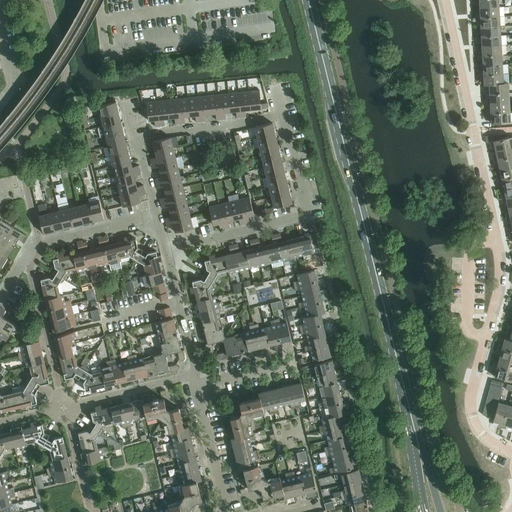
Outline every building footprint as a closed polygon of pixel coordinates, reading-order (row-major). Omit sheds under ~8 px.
[(498,0),(474,0),(475,2),(479,2),(479,9),(499,7),(498,0)] [(475,14),(476,18),(499,16),(499,7),(479,9),(480,14),(475,14)] [(499,16),(476,18),(476,22),(480,21),(480,27),(500,26),(499,16)] [(476,33),(477,37),(500,36),(500,26),(480,27),(481,33),(476,33)] [(500,36),(477,37),(477,41),(481,40),(482,46),(501,45),(500,36)] [(478,52),(478,56),(501,55),(501,45),(482,46),(482,52),(478,52)] [(501,55),(478,56),(478,60),(482,60),(483,65),(502,64),(501,55)] [(479,71),(479,75),(502,74),(502,64),(483,65),(483,71),(479,71)] [(502,74),(479,75),(479,79),(483,79),(484,85),(489,85),(489,84),(503,84),(503,83),(502,74)] [(485,90),(485,94),(508,93),(508,83),(503,83),(503,84),(489,84),(489,85),(489,90),(485,90)] [(259,90),(249,91),(250,110),(268,108),(267,103),(261,104),(259,90)] [(249,91),(238,92),(241,117),(246,117),(245,110),(250,110),(249,91)] [(238,92),(228,93),(230,112),(236,111),(236,118),(241,117),(238,92)] [(228,93),(218,95),(221,120),(226,119),(225,112),(230,112),(228,93)] [(508,93),(485,94),(485,98),(490,98),(490,104),(509,103),(508,93)] [(218,95),(208,96),(210,114),(215,113),(216,120),(221,120),(218,95)] [(208,96),(198,97),(200,122),(205,121),(205,114),(210,114),(208,96)] [(198,97),(188,98),(189,116),(195,116),(196,122),(200,122),(198,97)] [(188,98),(177,99),(180,124),(185,124),(184,117),(189,116),(188,98)] [(177,99),(167,100),(169,118),(174,118),(175,125),(180,124),(177,99)] [(167,100),(157,101),(160,126),(164,126),(164,119),(169,118),(167,100)] [(115,101),(98,106),(100,116),(118,112),(115,101)] [(160,126),(157,101),(146,102),(148,121),(154,120),(155,127),(160,126)] [(486,110),(486,113),(509,112),(509,103),(490,104),(490,109),(486,110)] [(118,112),(100,116),(103,126),(121,122),(118,112)] [(509,112),(486,113),(486,117),(491,117),(491,123),(510,122),(509,112)] [(103,126),(98,128),(100,137),(105,136),(123,132),(121,122),(103,126)] [(272,123),(254,127),(257,138),(275,133),(272,123)] [(123,132),(105,136),(108,146),(125,142),(123,132)] [(275,133),(257,138),(259,148),(277,143),(275,133)] [(152,142),(155,152),(173,148),(170,137),(152,142)] [(494,145),(495,151),(511,147),(511,137),(489,142),(490,146),(494,145)] [(125,142),(108,146),(110,156),(128,152),(125,142)] [(277,143),(259,148),(262,158),(280,153),(277,143)] [(492,158),(493,161),(511,157),(511,147),(495,151),(497,157),(492,158)] [(150,159),(151,164),(175,158),(173,148),(155,152),(156,157),(150,159)] [(128,152),(110,156),(112,166),(130,162),(128,152)] [(280,153),(262,158),(264,167),(282,163),(280,153)] [(511,157),(493,161),(494,165),(498,164),(499,169),(511,166),(511,157)] [(175,158),(151,164),(152,168),(159,167),(160,172),(178,167),(175,158)] [(130,162),(112,166),(115,176),(139,170),(138,165),(132,167),(130,162)] [(282,163),(264,167),(266,177),(284,173),(282,163)] [(496,176),(497,180),(511,176),(511,166),(499,169),(501,175),(496,176)] [(155,179),(156,183),(180,177),(178,167),(160,172),(161,177),(155,179)] [(139,170),(115,176),(117,186),(135,182),(134,176),(141,175),(139,170)] [(284,173),(266,177),(269,187),(287,183),(284,173)] [(511,176),(497,180),(498,184),(502,183),(504,188),(511,186),(511,176)] [(180,177),(156,183),(157,188),(164,186),(165,192),(183,187),(180,177)] [(135,182),(117,186),(120,196),(144,190),(143,185),(137,187),(135,182)] [(287,183),(269,187),(271,197),(289,193),(287,183)] [(500,195),(501,199),(511,196),(511,186),(504,188),(505,194),(500,195)] [(160,199),(161,203),(185,197),(183,187),(165,192),(166,197),(160,199)] [(144,190),(120,196),(122,206),(140,202),(139,196),(146,195),(144,190)] [(289,193),(271,197),(274,208),(292,203),(289,193)] [(511,196),(501,199),(502,202),(506,201),(508,207),(511,206),(511,196)] [(185,197),(161,203),(162,208),(169,206),(170,212),(188,207),(185,197)] [(249,197),(239,200),(245,224),(249,223),(248,216),(254,215),(249,197)] [(239,200),(229,202),(233,220),(238,219),(240,225),(245,224),(239,200)] [(99,201),(89,203),(93,221),(104,219),(99,201)] [(67,202),(58,205),(59,211),(63,229),(73,226),(69,208),(67,202)] [(229,202),(219,204),(225,229),(230,228),(228,221),(233,220),(229,202)] [(89,203),(79,206),(83,224),(93,221),(89,203)] [(225,229),(219,204),(208,207),(213,225),(219,224),(220,230),(225,229)] [(79,206),(69,208),(73,226),(83,224),(79,206)] [(165,219),(166,223),(190,217),(188,207),(170,212),(171,217),(165,219)] [(59,211),(49,213),(53,231),(63,229),(59,211)] [(49,213),(39,216),(43,234),(53,231),(49,213)] [(190,217),(166,223),(167,228),(173,226),(175,232),(193,228),(190,217)] [(0,227),(0,228),(0,249),(13,227),(0,220),(0,227)] [(13,227),(0,249),(0,253),(7,258),(19,239),(22,241),(26,235),(13,227)] [(315,233),(299,237),(303,255),(313,252),(315,257),(321,255),(315,233)] [(124,241),(115,244),(119,258),(129,256),(131,257),(132,261),(135,263),(142,250),(137,247),(135,239),(130,240),(129,236),(124,238),(124,241)] [(299,237),(288,240),(292,258),(303,255),(299,237)] [(288,240),(278,243),(282,260),(292,258),(288,240)] [(278,243),(267,245),(271,263),(272,268),(283,265),(282,260),(278,243)] [(115,244),(105,246),(109,264),(111,270),(122,268),(119,258),(115,244)] [(267,245),(256,248),(260,265),(271,263),(267,245)] [(105,246),(94,249),(98,266),(109,264),(105,246)] [(256,248),(246,250),(250,268),(260,265),(256,248)] [(94,249),(84,251),(88,269),(98,266),(94,249)] [(142,250),(135,263),(137,264),(141,263),(143,264),(146,274),(146,275),(161,271),(159,262),(162,261),(161,255),(157,256),(156,251),(147,253),(142,250)] [(246,250),(235,253),(240,271),(250,268),(246,250)] [(84,251),(73,254),(77,269),(76,269),(77,272),(88,269),(84,251)] [(55,268),(52,272),(64,280),(66,277),(65,274),(66,271),(76,269),(77,269),(73,254),(64,256),(63,253),(57,254),(58,258),(53,259),(55,268)] [(235,253),(225,256),(228,270),(229,273),(240,271),(235,253)] [(207,269),(204,274),(216,282),(217,279),(216,275),(218,273),(228,270),(225,256),(215,258),(214,255),(209,256),(209,259),(204,261),(207,269)] [(293,282),(294,286),(317,281),(314,270),(297,274),(298,281),(293,282)] [(146,275),(146,274),(143,275),(146,287),(152,285),(164,282),(161,271),(146,275)] [(40,279),(45,300),(60,296),(60,295),(57,286),(59,283),(63,282),(64,280),(52,272),(49,277),(40,279)] [(195,292),(197,301),(212,298),(212,297),(209,288),(211,285),(215,284),(216,282),(204,274),(201,279),(192,281),(193,286),(190,287),(191,293),(195,292)] [(132,281),(126,283),(129,296),(136,295),(132,281)] [(317,281),(294,286),(295,291),(301,289),(302,296),(320,291),(317,281)] [(164,282),(152,285),(153,291),(165,288),(164,282)] [(240,283),(232,285),(234,292),(242,290),(240,283)] [(165,288),(153,291),(154,296),(159,295),(166,293),(165,288)] [(320,291),(302,296),(304,302),(298,303),(299,307),(305,306),(322,302),(320,291)] [(166,293),(159,295),(161,301),(168,299),(166,293)] [(60,296),(45,300),(48,310),(71,304),(70,300),(64,301),(63,295),(60,295),(60,296)] [(212,298),(197,301),(200,312),(222,306),(221,302),(216,303),(214,297),(212,297),(212,298)] [(322,302),(305,306),(307,317),(320,314),(325,313),(322,302)] [(71,304),(48,310),(51,321),(68,316),(67,310),(72,309),(71,304)] [(222,306),(200,312),(202,322),(220,318),(218,312),(224,311),(222,306)] [(158,310),(159,316),(171,313),(170,307),(158,310)] [(98,309),(91,311),(94,322),(101,320),(98,309)] [(171,313),(159,316),(161,321),(173,318),(171,313)] [(299,326),(300,330),(323,324),(320,314),(307,317),(302,318),(304,324),(299,326)] [(68,316),(51,321),(53,332),(76,326),(75,321),(70,322),(68,316)] [(156,323),(158,334),(176,329),(173,318),(161,321),(156,323)] [(220,318),(202,322),(208,344),(211,343),(222,340),(223,341),(225,337),(224,336),(222,328),(219,329),(217,319),(220,319),(220,318)] [(6,319),(0,329),(0,337),(6,341),(13,329),(19,333),(21,328),(6,319)] [(279,319),(274,320),(280,343),(291,340),(287,322),(280,324),(279,319)] [(271,326),(265,328),(270,345),(280,343),(274,320),(270,321),(271,326)] [(258,324),(253,325),(259,348),(270,345),(265,328),(259,329),(258,324)] [(323,324),(300,330),(301,334),(306,333),(308,339),(325,335),(323,324)] [(250,331),(244,333),(249,350),(259,348),(253,325),(249,326),(250,331)] [(176,329),(158,334),(161,333),(164,343),(161,344),(163,351),(162,353),(166,355),(167,354),(177,352),(181,351),(176,329)] [(55,337),(57,348),(75,343),(73,337),(79,336),(77,331),(55,337)] [(224,342),(226,352),(227,356),(249,350),(244,333),(244,336),(235,338),(234,335),(226,337),(225,337),(223,341),(224,342)] [(325,335),(308,339),(309,345),(304,347),(305,351),(310,350),(328,345),(325,335)] [(499,344),(498,347),(511,351),(511,341),(509,340),(504,339),(503,345),(499,344)] [(18,353),(19,357),(42,352),(39,341),(21,345),(23,352),(18,353)] [(75,343),(57,348),(60,358),(74,355),(75,355),(83,353),(82,348),(76,350),(75,343)] [(328,345),(310,350),(313,361),(331,356),(328,345)] [(511,351),(498,347),(497,351),(501,352),(499,358),(511,361),(511,351)] [(42,352),(19,357),(20,362),(25,360),(27,367),(30,366),(44,362),(42,352)] [(144,358),(143,358),(148,376),(169,370),(168,367),(166,356),(166,355),(162,353),(161,354),(153,356),(154,359),(145,361),(144,358)] [(136,354),(131,355),(137,378),(148,376),(143,358),(137,360),(136,354)] [(74,355),(60,358),(65,379),(73,376),(78,379),(86,367),(83,365),(79,366),(77,365),(75,355),(74,355)] [(128,362),(122,363),(127,381),(137,378),(131,355),(127,356),(128,362)] [(493,362),(493,366),(511,371),(511,361),(499,358),(498,363),(493,362)] [(115,359),(110,361),(116,383),(127,381),(122,363),(116,365),(115,359)] [(332,360),(314,365),(317,375),(334,371),(332,360)] [(101,369),(102,371),(106,386),(116,383),(110,361),(106,362),(107,367),(101,369)] [(27,379),(25,382),(38,389),(41,385),(49,382),(44,362),(30,366),(32,376),(31,378),(27,379)] [(511,371),(493,366),(492,369),(496,371),(494,377),(511,381),(511,371)] [(86,367),(78,379),(83,382),(85,391),(90,390),(91,393),(97,392),(96,388),(106,386),(102,371),(92,374),(89,372),(88,369),(86,367)] [(312,377),(314,387),(337,382),(334,371),(317,375),(312,377)] [(23,391),(13,393),(17,408),(37,403),(35,394),(38,389),(25,382),(19,378),(16,384),(24,389),(23,391)] [(492,380),(490,386),(502,389),(503,383),(492,380)] [(320,390),(322,396),(339,392),(337,382),(314,387),(315,392),(320,390)] [(301,383),(290,385),(296,408),(300,407),(299,402),(305,400),(301,383)] [(290,385),(280,388),(284,405),(290,404),(291,409),(296,408),(290,385)] [(490,386),(488,392),(500,395),(502,389),(490,386)] [(280,388),(269,391),(275,413),(279,412),(278,407),(284,405),(280,388)] [(258,393),(259,398),(260,398),(263,411),(263,410),(269,409),(270,414),(275,413),(269,391),(260,393),(258,393)] [(339,392),(322,396),(323,403),(318,404),(319,408),(325,407),(342,403),(339,392)] [(488,392),(487,397),(498,401),(500,395),(488,392)] [(0,411),(17,408),(13,393),(3,396),(0,394),(0,393),(0,411)] [(140,396),(141,400),(143,399),(144,404),(149,403),(147,395),(140,396)] [(487,397),(485,403),(497,406),(498,402),(498,401),(487,397)] [(239,403),(241,411),(251,417),(253,415),(264,412),(263,410),(263,411),(260,398),(259,398),(254,399),(239,403)] [(141,400),(132,402),(136,419),(146,417),(143,404),(144,404),(143,399),(141,400)] [(149,403),(144,404),(143,404),(146,417),(146,419),(157,416),(160,417),(166,407),(164,399),(149,403)] [(132,402),(121,405),(127,427),(131,426),(130,421),(136,419),(132,402)] [(498,402),(497,406),(495,412),(494,418),(493,421),(499,423),(498,427),(501,428),(508,405),(498,402)] [(325,407),(327,417),(327,418),(340,414),(340,415),(345,414),(342,403),(325,407)] [(485,403),(484,409),(495,412),(497,406),(485,403)] [(121,405),(111,407),(115,422),(114,422),(115,425),(121,423),(123,428),(127,427),(121,405)] [(511,406),(508,405),(501,428),(505,429),(506,425),(511,426),(511,425),(511,406)] [(93,421),(90,426),(102,433),(104,431),(103,427),(104,424),(114,422),(115,422),(111,407),(102,409),(101,406),(95,407),(96,411),(91,412),(93,421)] [(166,407),(160,417),(164,420),(170,410),(166,407)] [(170,410),(164,420),(166,421),(169,432),(171,432),(171,431),(183,428),(182,423),(178,408),(170,410)] [(495,412),(484,409),(482,415),(494,418),(495,412)] [(241,411),(239,415),(249,421),(251,417),(241,411)] [(319,426),(320,431),(343,425),(340,415),(340,414),(327,418),(327,417),(322,418),(324,425),(319,426)] [(230,417),(234,432),(235,437),(235,438),(248,434),(248,435),(250,435),(247,424),(249,421),(239,415),(230,417)] [(31,427),(22,429),(25,444),(26,443),(36,441),(38,443),(39,446),(41,448),(49,436),(44,433),(42,424),(37,425),(36,422),(30,423),(31,427)] [(343,425),(320,431),(321,435),(326,434),(328,440),(345,436),(343,425)] [(17,430),(11,432),(15,446),(14,446),(15,449),(22,448),(23,453),(28,452),(26,443),(25,444),(22,429),(21,426),(16,427),(17,430)] [(78,433),(83,452),(83,453),(98,449),(95,439),(97,436),(101,435),(102,433),(90,426),(87,430),(78,433)] [(171,431),(171,432),(173,442),(191,438),(188,429),(188,427),(183,428),(171,431)] [(0,455),(2,457),(4,455),(3,451),(4,449),(14,446),(15,446),(11,432),(0,434),(0,455)] [(228,441),(231,440),(231,438),(235,437),(234,432),(226,434),(228,441)] [(231,438),(231,440),(234,449),(251,445),(248,435),(248,434),(235,438),(235,437),(231,438)] [(49,436),(41,448),(44,449),(48,448),(50,450),(53,460),(67,457),(62,436),(54,438),(49,436)] [(324,447),(325,452),(348,446),(345,436),(328,440),(329,446),(324,447)] [(169,449),(170,454),(193,448),(191,438),(173,442),(175,448),(169,449)] [(251,445),(234,449),(236,460),(259,454),(258,450),(252,451),(251,445)] [(348,446),(325,452),(326,456),(331,455),(333,461),(350,457),(348,446)] [(83,453),(83,452),(80,453),(81,458),(84,457),(86,464),(103,460),(102,453),(107,452),(106,447),(98,449),(83,453)] [(193,448),(170,454),(172,458),(177,457),(178,463),(196,459),(193,448)] [(259,454),(236,460),(238,469),(239,471),(243,470),(243,469),(256,466),(256,465),(255,460),(260,458),(259,454)] [(46,468),(47,473),(73,467),(72,462),(69,463),(67,457),(53,460),(50,460),(51,467),(46,468)] [(350,457),(333,461),(334,467),(329,468),(330,473),(353,468),(350,457)] [(175,471),(176,475),(198,469),(196,459),(178,463),(180,469),(175,471)] [(243,470),(245,475),(248,489),(257,487),(263,477),(260,476),(258,465),(256,465),(256,466),(243,469),(243,470)] [(73,467),(47,473),(48,477),(54,476),(55,482),(73,478),(71,472),(74,471),(73,467)] [(307,474),(301,475),(305,493),(316,490),(311,467),(306,469),(307,474)] [(198,469),(176,475),(177,479),(182,478),(183,484),(184,484),(197,481),(201,480),(201,478),(198,469)] [(342,478),(344,484),(361,480),(358,469),(336,475),(337,479),(342,478)] [(0,484),(6,483),(5,477),(10,475),(9,470),(0,472),(0,484)] [(294,472),(289,473),(295,495),(305,493),(301,475),(295,477),(294,472)] [(286,479),(281,480),(280,481),(283,493),(283,494),(284,498),(286,498),(295,495),(289,473),(285,474),(286,479)] [(201,480),(197,481),(198,486),(206,484),(204,477),(201,478),(201,480)] [(263,477),(257,487),(261,490),(267,480),(263,477)] [(267,480),(261,490),(263,498),(278,495),(283,494),(283,493),(280,481),(281,480),(280,479),(269,481),(267,480)] [(340,492),(341,496),(364,490),(361,480),(344,484),(345,490),(340,492)] [(185,495),(183,497),(194,503),(202,501),(198,486),(197,481),(184,484),(183,484),(182,484),(185,495)] [(0,495),(14,492),(13,488),(8,489),(6,483),(0,484),(0,495)] [(364,490),(341,496),(342,500),(347,499),(349,505),(366,501),(364,490)] [(14,492),(0,495),(0,506),(12,504),(10,498),(15,496),(14,492)] [(283,494),(278,495),(280,503),(287,501),(286,498),(284,498),(283,494)] [(183,497),(181,501),(191,507),(194,503),(183,497)] [(168,507),(169,508),(170,511),(192,511),(191,507),(181,501),(179,504),(168,507)] [(368,511),(366,501),(349,505),(349,506),(352,505),(353,511),(368,511)]
